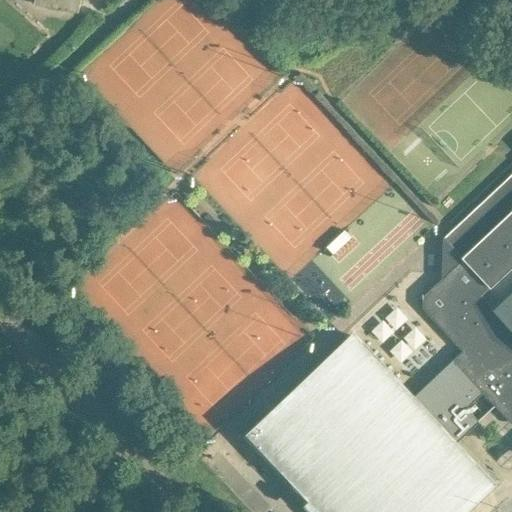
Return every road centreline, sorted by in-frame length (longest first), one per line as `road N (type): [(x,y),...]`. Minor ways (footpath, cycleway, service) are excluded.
road 1 (unclassified): [(187,511),(0,310)]
road 2 (track): [(0,112),(123,0)]
